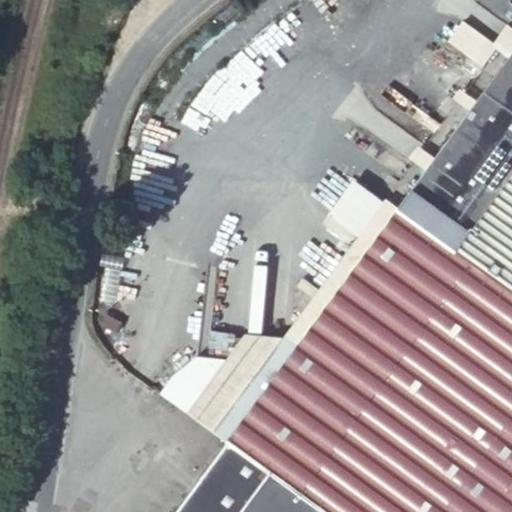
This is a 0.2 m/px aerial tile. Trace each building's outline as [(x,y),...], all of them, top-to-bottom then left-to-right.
[(275,362),(476,511),(511,511),(511,41),(486,77),(397,197),(275,362)] [(191,378),(238,413),(248,399),(275,362),(397,197),(385,188),(278,333),(242,328),(222,354),(190,349),(185,353),(198,363),(199,368),(191,378)] [(155,385),(222,435),(238,413),(191,378),(199,368),(198,363),(185,353),(169,366),(155,385)] [(238,413),(222,435),(267,468),(325,511),(476,511),(275,362),(248,399),(238,413)] [(267,468),(222,435),(164,511),(234,511),(253,488),(267,468)] [(325,511),(267,468),(253,488),(234,511),(325,511)]
